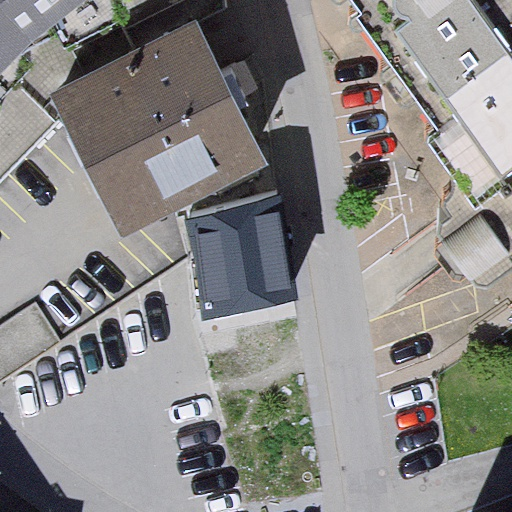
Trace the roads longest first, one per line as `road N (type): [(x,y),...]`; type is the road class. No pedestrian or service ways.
road 1 (residential): [(263,0),(295,66),(335,272),(363,511)]
road 2 (residential): [(0,440),(41,479),(98,511)]
